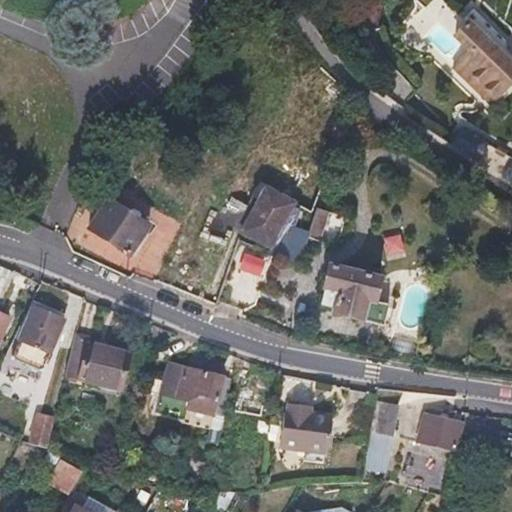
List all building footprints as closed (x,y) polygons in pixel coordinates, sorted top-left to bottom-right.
[(511,68),(484,39),(455,67),(489,103),(511,81),(511,68)] [(247,229),(275,245),(302,201),(268,180),(262,188),(269,192),(247,229)] [(118,197),(98,227),(137,253),(156,224),(118,197)] [(212,199),(199,225),(214,233),(227,207),(212,199)] [(320,205),(310,234),(320,237),(329,208),(320,205)] [(301,260),(310,234),(297,230),(289,255),(301,260)] [(381,257),(398,252),(393,234),(376,238),(381,257)] [(238,248),(228,266),(251,277),(260,260),(238,248)] [(382,280),(332,263),(319,301),(334,307),(332,312),(382,328),(389,308),(375,303),(382,280)] [(0,292),(10,293),(9,294),(11,295),(18,278),(2,271),(0,273),(0,292)] [(0,308),(2,309),(9,294),(10,293),(0,292),(0,308)] [(43,373),(54,347),(65,320),(35,309),(14,361),(43,373)] [(0,339),(9,320),(0,315),(0,339)] [(125,391),(128,374),(131,356),(88,348),(89,341),(77,338),(67,381),(125,391)] [(158,394),(187,402),(195,399),(196,393),(215,399),(221,379),(213,376),(216,368),(190,359),(188,368),(168,362),(158,394)] [(0,365),(0,394),(42,404),(48,377),(30,374),(30,372),(0,365)] [(240,387),(237,424),(264,427),(266,384),(249,383),(249,387),(240,387)] [(361,469),(386,473),(398,405),(374,400),(361,469)] [(305,413),(306,407),(289,406),(289,411),(287,412),(284,449),(311,452),(329,453),(331,454),(335,416),(313,414),(305,413)] [(35,412),(30,443),(51,446),(56,415),(35,412)] [(432,444),(469,449),(472,422),(436,417),(432,444)] [(328,462),(329,453),(311,452),(310,461),(328,462)] [(90,474),(66,461),(55,481),(79,493),(90,474)] [(88,511),(73,503),(67,511),(88,511)]
